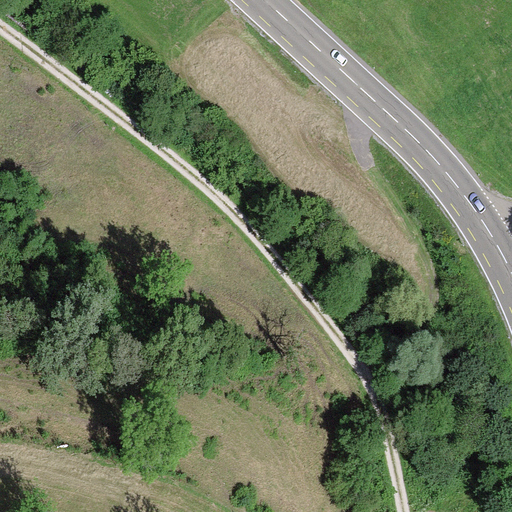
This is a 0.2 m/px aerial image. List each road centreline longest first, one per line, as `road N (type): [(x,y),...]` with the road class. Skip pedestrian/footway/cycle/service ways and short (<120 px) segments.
road 1 (track): [(0,27),(219,202),(285,274),(371,387),(398,511)]
road 2 (primary): [(511,292),(486,233),(401,135),(254,0)]
road 3 (track): [(371,387),(423,320),(425,293),(406,223),(362,159),(354,133),(363,99)]
